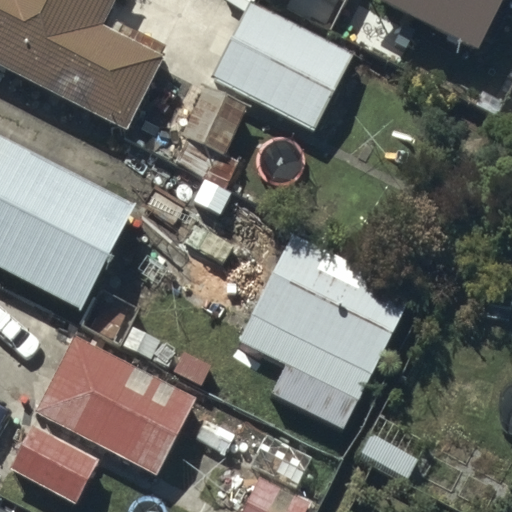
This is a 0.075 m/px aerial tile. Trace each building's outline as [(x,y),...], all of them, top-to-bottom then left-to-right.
[(105,0),(0,0),(0,60),(120,121),(155,54),(94,23),(105,0)] [(348,50),(252,0),(245,0),(209,71),(310,123),(348,50)] [(503,0),(386,0),(480,47),(503,0)] [(242,105),(203,85),(179,130),(218,150),(242,105)] [(126,198),(0,133),(0,263),(73,301),(126,198)] [(227,192),(203,179),(192,198),(217,211),(227,192)] [(407,291),(289,233),(238,336),(285,359),(269,391),(340,426),(407,291)] [(157,339),(129,324),(120,342),(148,356),(157,339)] [(189,397),(69,335),(31,410),(151,471),(189,397)] [(208,364),(184,350),(172,368),(197,383),(208,364)] [(92,458),(30,423),(7,464),(69,499),(92,458)] [(307,457),(266,434),(250,461),(292,484),(307,457)] [(413,460),(369,434),(360,449),(404,475),(413,460)] [(299,511),(306,500),(256,476),(238,511),(299,511)]
